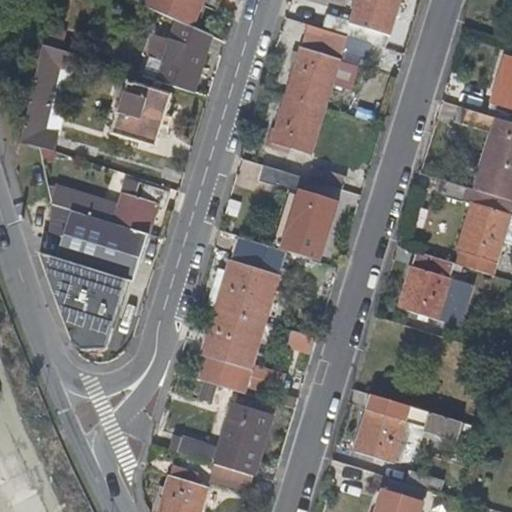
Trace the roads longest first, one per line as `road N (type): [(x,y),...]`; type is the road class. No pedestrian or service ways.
road 1 (residential): [(286,511),(448,0)]
road 2 (tertiary): [(264,0),(155,357)]
road 3 (primary): [(53,368),(0,221)]
road 4 (tertiary): [(94,473),(108,426),(131,403),(155,357)]
